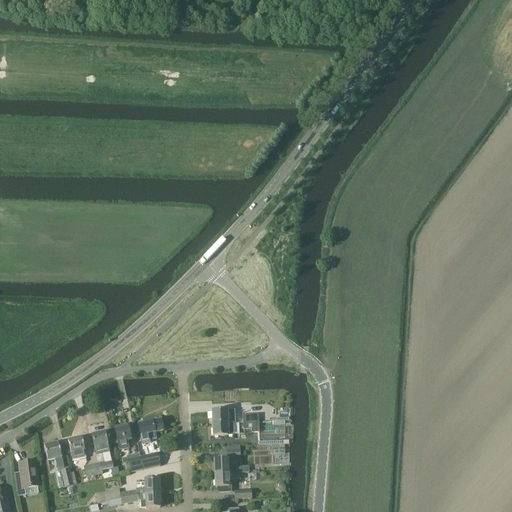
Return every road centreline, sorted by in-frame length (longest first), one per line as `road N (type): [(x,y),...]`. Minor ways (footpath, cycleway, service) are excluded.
road 1 (tertiary): [(203,264),(412,0)]
road 2 (track): [(426,92),(359,180),(340,219),(331,357),(322,377)]
road 3 (tertiary): [(0,420),(102,360),(203,264)]
road 4 (residential): [(0,442),(89,381),(181,367)]
road 5 (unclassified): [(320,511),(324,382),(282,343)]
road 6 (residential): [(185,511),(181,367)]
